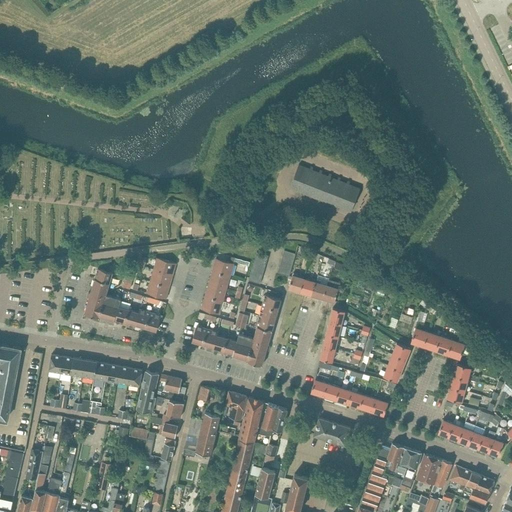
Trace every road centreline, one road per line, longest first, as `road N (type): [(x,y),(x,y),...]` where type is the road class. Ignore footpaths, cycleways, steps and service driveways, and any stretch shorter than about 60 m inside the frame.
road 1 (unclassified): [(511,369),(414,287),(307,239),(224,240),(70,259),(61,268)]
road 2 (residential): [(406,436),(280,397)]
road 3 (residential): [(179,315),(171,301),(184,261),(204,267),(193,307)]
